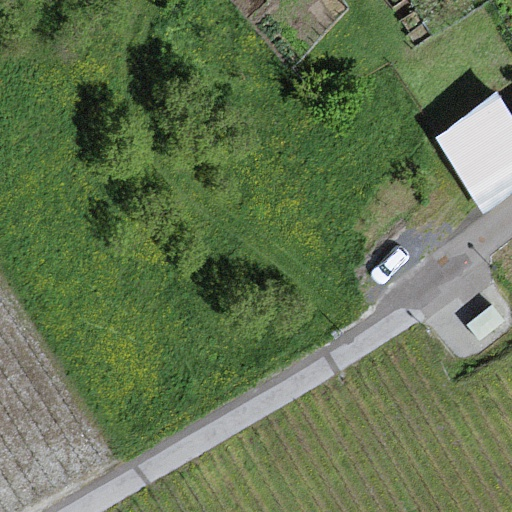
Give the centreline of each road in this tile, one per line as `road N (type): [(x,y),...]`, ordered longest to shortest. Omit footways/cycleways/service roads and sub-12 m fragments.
road 1 (unclassified): [(374,339),(79,511)]
road 2 (residential): [(511,220),(374,339)]
